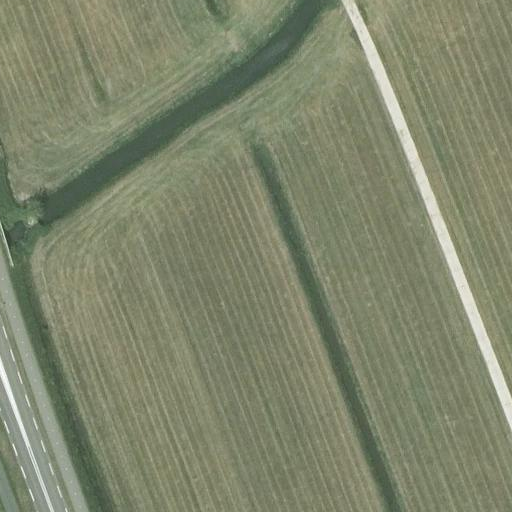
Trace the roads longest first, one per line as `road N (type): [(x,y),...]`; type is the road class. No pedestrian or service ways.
road 1 (track): [(347,0),(511,425)]
road 2 (unclassified): [(82,511),(0,272)]
road 3 (primary): [(53,511),(6,385)]
